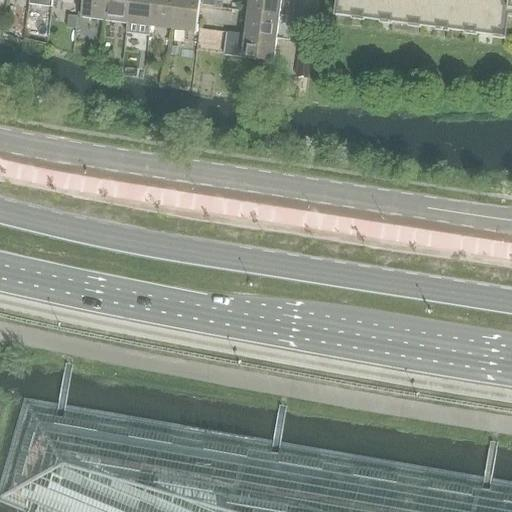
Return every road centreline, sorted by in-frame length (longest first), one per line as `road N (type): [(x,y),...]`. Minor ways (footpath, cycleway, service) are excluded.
road 1 (primary): [(0,271),(511,368)]
road 2 (primary): [(511,302),(186,252),(0,212)]
road 3 (secondary): [(511,220),(0,139)]
